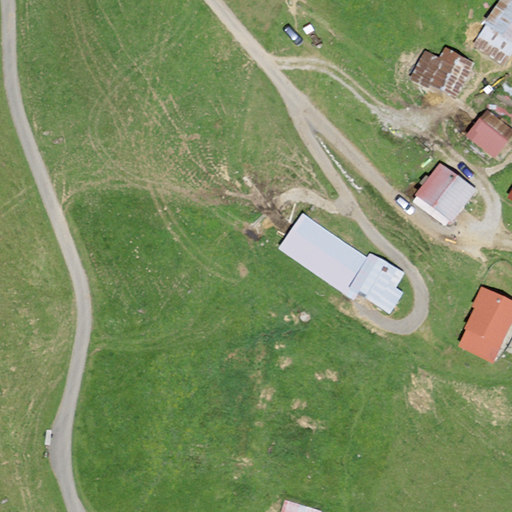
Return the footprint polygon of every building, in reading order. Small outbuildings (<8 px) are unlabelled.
[(511,0),(502,0),(485,26),(488,28),(475,47),(501,65),(511,49),(511,0)] [(472,64),(446,50),(441,61),(427,54),(414,78),(454,98),(472,64)] [(511,133),(511,132),(487,113),(469,137),(494,156),(511,133)] [(471,190),(441,168),(419,198),(450,220),(471,190)] [(362,258),(303,218),(281,251),(340,291),(362,258)] [(402,275),(371,257),(352,291),(390,313),(401,295),(393,290),(402,275)] [(511,320),(511,304),(482,290),(474,308),(479,310),(461,348),(492,362),(511,320)]
